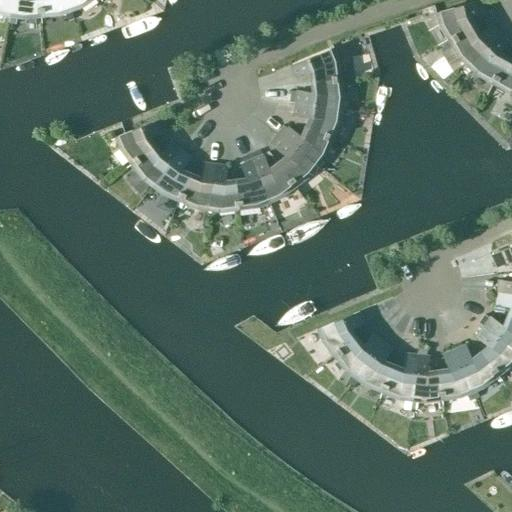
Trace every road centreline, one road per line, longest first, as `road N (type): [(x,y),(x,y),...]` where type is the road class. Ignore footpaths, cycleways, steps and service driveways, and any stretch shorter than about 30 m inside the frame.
road 1 (residential): [(217,76),(431,0)]
road 2 (residential): [(402,277),(511,226)]
